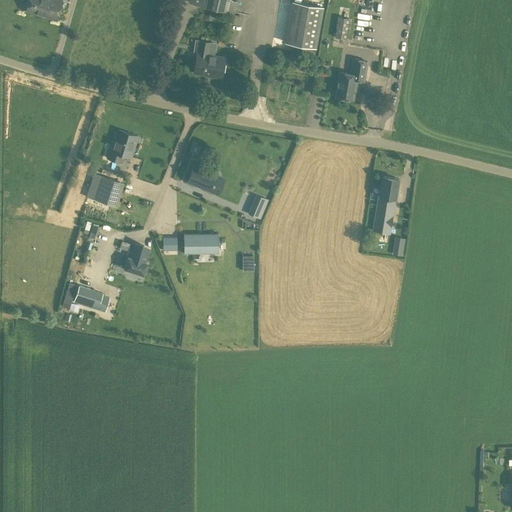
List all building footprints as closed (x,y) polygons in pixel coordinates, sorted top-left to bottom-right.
[(29,0),(26,11),(57,20),(62,0),(60,0),(29,0)] [(238,2),(230,0),(229,0),(189,0),(189,2),(236,13),(238,2)] [(323,7),(292,2),(285,42),(316,47),(323,7)] [(348,39),(351,19),(337,17),(334,37),(348,39)] [(197,54),(194,73),(221,77),(224,58),(197,54)] [(356,80),(364,81),(367,61),(353,59),(351,74),(340,72),(335,97),(352,99),(356,80)] [(138,136),(117,129),(111,150),(108,150),(106,158),(122,163),(125,155),(131,157),(138,136)] [(187,181),(210,190),(216,175),(193,166),(187,181)] [(110,204),(118,180),(102,175),(94,199),(110,204)] [(383,176),(381,187),(386,188),(385,195),(378,194),(372,230),(390,233),(396,197),(394,197),(395,190),(396,190),(398,179),(383,176)] [(268,198),(257,193),(249,211),(260,216),(268,198)] [(218,233),(183,233),(183,253),(218,253),(218,233)] [(404,255),(407,237),(397,235),(394,253),(404,255)] [(177,249),(176,237),(163,237),(163,249),(177,249)] [(124,268),(143,274),(147,262),(144,262),(149,248),(134,244),(130,257),(128,256),(124,268)] [(253,255),(242,255),(242,270),(253,270),(253,255)] [(62,305),(68,307),(76,285),(69,282),(62,305)] [(78,284),(73,301),(105,312),(110,296),(102,294),(102,292),(78,284)]
